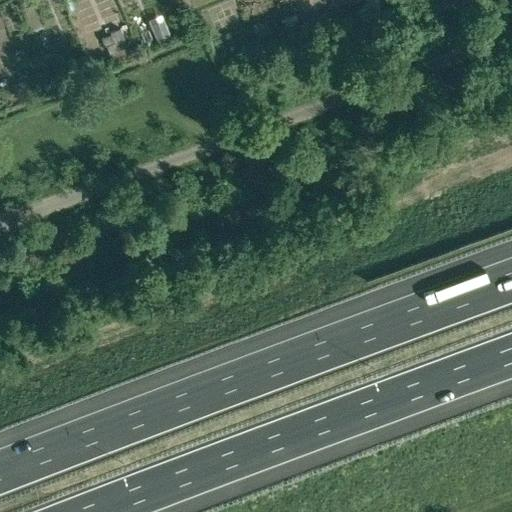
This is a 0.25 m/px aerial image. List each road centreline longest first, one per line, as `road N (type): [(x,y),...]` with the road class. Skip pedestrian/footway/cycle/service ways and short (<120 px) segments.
road 1 (motorway): [(511,280),(0,472)]
road 2 (motorway): [(96,511),(511,356)]
